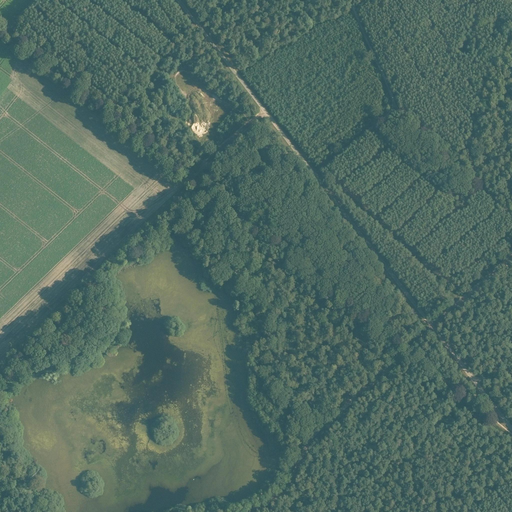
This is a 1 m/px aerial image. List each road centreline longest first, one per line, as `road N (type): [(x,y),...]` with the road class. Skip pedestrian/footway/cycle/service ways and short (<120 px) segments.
road 1 (unclassified): [(511,432),(177,0)]
road 2 (track): [(347,0),(394,104),(245,237),(232,295)]
road 3 (track): [(247,511),(287,487),(307,440),(406,351)]
road 4 (track): [(394,104),(511,214)]
road 5 (track): [(360,0),(235,72)]
road 6 (track): [(406,351),(511,256)]
